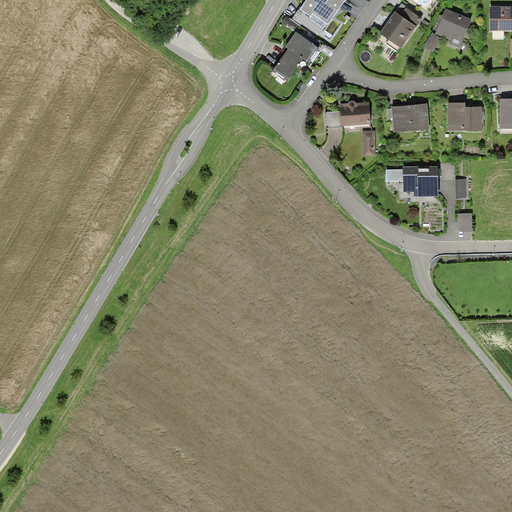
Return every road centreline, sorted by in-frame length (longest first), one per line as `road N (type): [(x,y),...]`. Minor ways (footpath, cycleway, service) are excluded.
road 1 (tertiary): [(228,82),(0,452)]
road 2 (unclassified): [(421,245),(361,216),(285,127)]
road 3 (residential): [(337,65),(373,84),(511,78)]
road 4 (unclassified): [(511,392),(428,283),(421,245)]
road 5 (track): [(228,82),(109,0)]
